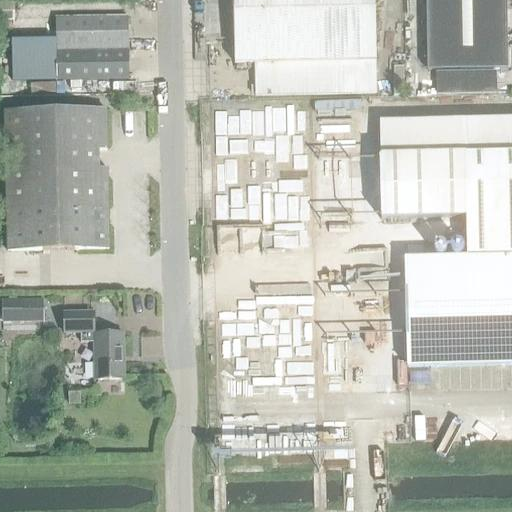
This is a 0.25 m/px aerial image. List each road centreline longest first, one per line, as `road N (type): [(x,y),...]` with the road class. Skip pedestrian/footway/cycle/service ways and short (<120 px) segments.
road 1 (unclassified): [(177,511),(175,454),(185,408),(168,0)]
road 2 (unclassified): [(511,407),(367,410)]
